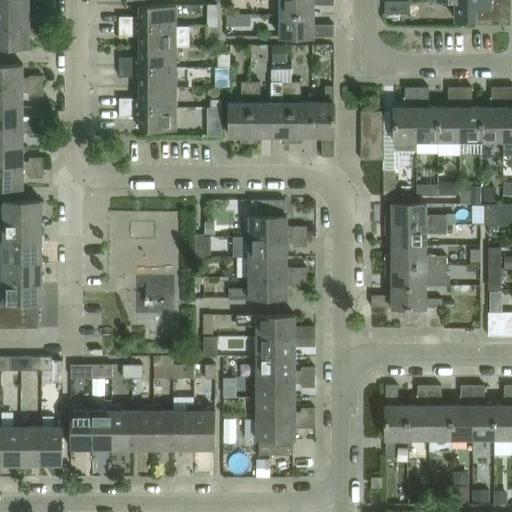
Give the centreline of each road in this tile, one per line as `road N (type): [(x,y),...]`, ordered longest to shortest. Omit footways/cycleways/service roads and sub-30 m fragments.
road 1 (residential): [(345,357),(345,204),(337,186),(319,175),(74,174)]
road 2 (residential): [(343,506),(0,508)]
road 3 (residential): [(511,59),(367,57),(353,39),(354,0)]
road 4 (residential): [(74,174),(74,0)]
road 5 (residential): [(345,357),(511,358)]
road 6 (residential): [(343,506),(345,357)]
road 7 (residential): [(73,305),(74,174)]
